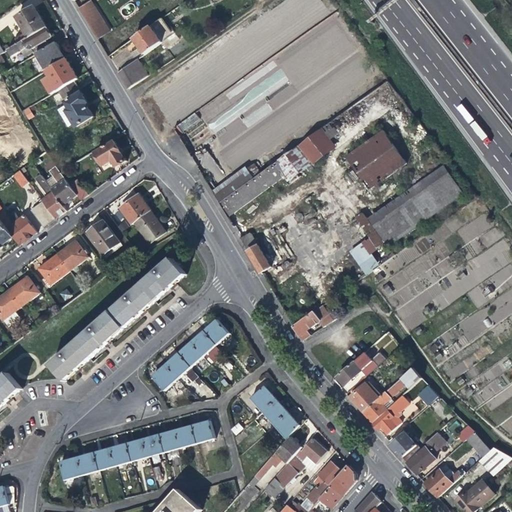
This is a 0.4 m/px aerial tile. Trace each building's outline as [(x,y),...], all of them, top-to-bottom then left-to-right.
[(91,1),(80,8),(99,40),(111,32),(91,1)] [(17,40),(20,44),(48,28),(40,16),(35,8),(19,17),(28,33),(17,40)] [(144,55),(173,35),(162,19),(133,39),(138,47),(144,55)] [(51,33),(48,28),(20,44),(10,51),(14,57),(22,52),(26,58),(49,44),(47,41),(52,37),(52,35),(51,33)] [(38,54),(48,71),(67,60),(63,54),(57,43),(38,54)] [(59,92),(60,91),(76,82),(79,80),(72,69),(67,60),(48,71),(47,72),(59,92)] [(129,89),(148,76),(138,60),(120,73),(124,81),(129,89)] [(214,134),(238,116),(232,109),(250,95),(239,81),(198,112),(214,134)] [(89,104),(76,82),(60,91),(64,99),(71,95),(73,99),(67,103),(68,104),(62,108),(67,116),(63,118),(69,127),(76,124),(78,127),(94,117),(88,108),(87,105),(89,104)] [(30,108),(22,112),(26,118),(33,114),(30,108)] [(351,109),(323,129),(331,141),(358,122),(354,117),(356,116),(351,109)] [(337,148),(331,141),(323,129),(322,129),(273,164),(283,179),(287,184),(337,148)] [(383,131),(346,157),(369,191),(406,164),(383,131)] [(116,142),(97,154),(104,167),(113,161),(118,168),(127,162),(120,150),(116,142)] [(252,163),(246,168),(253,179),(260,174),(252,163)] [(252,201),(283,179),(273,164),(260,174),(253,179),(219,203),(228,219),(252,201)] [(369,220),(389,248),(465,194),(445,165),(369,220)] [(60,185),(53,191),(63,206),(71,201),(77,196),(73,190),(61,173),(57,167),(50,171),(60,185)] [(253,179),(246,168),(212,193),(219,203),(253,179)] [(29,182),(21,171),(15,175),(22,187),(29,182)] [(352,172),(345,176),(350,184),(358,179),(352,172)] [(43,201),(56,220),(62,216),(67,212),(63,206),(53,191),(41,174),(36,178),(49,196),(43,201)] [(80,185),(73,190),(77,196),(81,201),(88,196),(80,185)] [(131,227),(135,225),(151,213),(139,196),(130,203),(120,211),(131,227)] [(0,205),(0,218),(1,221),(14,238),(20,247),(38,233),(36,231),(25,216),(14,224),(0,205)] [(159,223),(151,213),(135,225),(150,245),(166,233),(159,223)] [(363,216),(349,226),(370,256),(384,246),(363,216)] [(3,246),(14,238),(1,221),(0,221),(0,250),(4,248),(3,246)] [(96,228),(88,235),(105,257),(120,244),(104,223),(96,228)] [(248,239),(242,242),(261,273),(271,267),(262,252),(258,245),(254,248),(248,239)] [(69,249),(58,257),(70,273),(89,259),(77,243),(69,249)] [(452,256),(447,260),(450,265),(456,261),(452,256)] [(51,287),(70,273),(58,257),(49,263),(39,270),(51,287)] [(110,315),(124,330),(143,314),(174,286),(187,275),(173,260),(110,315)] [(462,271),(457,274),(461,279),(466,276),(462,271)] [(380,274),(375,277),(379,282),(384,279),(380,274)] [(21,284),(10,292),(22,308),(40,295),(28,278),(21,284)] [(67,289),(60,294),(65,301),(72,296),(67,289)] [(13,315),(16,312),(22,308),(10,292),(1,298),(0,298),(0,316),(4,322),(4,321),(9,327),(17,321),(13,315)] [(321,322),(325,327),(338,318),(334,311),(329,315),(323,306),(294,327),(302,341),(309,337),(306,332),(310,329),(321,322)] [(428,306),(423,309),(426,315),(431,312),(428,306)] [(52,367),(66,382),(84,366),(112,341),(124,330),(110,315),(52,367)] [(209,327),(204,331),(217,346),(228,336),(230,335),(217,320),(209,327)] [(419,328),(414,331),(418,336),(423,333),(419,328)] [(198,336),(191,342),(204,357),(217,346),(204,331),(198,336)] [(390,354),(397,344),(384,335),(377,345),(390,354)] [(232,340),(228,336),(217,346),(222,352),(226,349),(224,347),(232,340)] [(184,348),(179,353),(192,368),(204,357),(191,342),(184,348)] [(434,345),(429,349),(432,354),(437,350),(434,345)] [(438,352),(434,356),(437,361),(442,357),(438,352)] [(185,373),(192,368),(179,353),(171,359),(165,364),(178,379),(181,376),(185,373)] [(365,353),(360,357),(366,364),(371,359),(365,353)] [(373,361),(371,359),(366,364),(360,357),(338,377),(342,381),(347,386),(362,372),(367,377),(386,360),(381,354),(373,361)] [(231,362),(242,374),(248,369),(237,358),(231,362)] [(164,391),(178,379),(165,364),(158,371),(151,376),(164,391)] [(193,382),(185,373),(181,376),(189,385),(193,382)] [(9,375),(0,382),(0,410),(9,402),(23,390),(9,375)] [(207,399),(213,394),(199,377),(193,382),(207,399)] [(461,378),(456,381),(460,386),(465,382),(461,378)] [(402,379),(386,393),(382,396),(379,399),(363,413),(369,419),(373,424),(388,410),(385,406),(393,399),(392,397),(407,384),(402,379)] [(366,384),(350,398),(357,405),(363,413),(379,399),(366,384)] [(429,408),(440,398),(429,386),(418,396),(429,408)] [(252,400),(264,413),(278,401),(273,395),(266,388),(252,400)] [(469,389),(464,392),(468,397),(472,393),(469,389)] [(402,398),(388,410),(373,424),(380,431),(381,430),(383,428),(389,435),(397,428),(391,421),(408,405),(402,398)] [(264,413),(276,426),(290,414),(285,409),(278,401),(264,413)] [(452,422),(457,418),(440,401),(435,406),(449,421),(450,421),(452,422)] [(276,426),(289,441),(292,437),(301,426),(295,420),(290,414),(276,426)] [(202,424),(193,427),(198,444),(216,439),(211,422),(202,424)] [(238,423),(231,430),(236,435),(243,428),(238,423)] [(186,429),(177,431),(181,449),(198,444),(193,427),(186,429)] [(466,441),(467,439),(475,433),(476,432),(470,427),(461,435),(466,441)] [(383,428),(381,430),(387,437),(389,435),(383,428)] [(261,437),(253,429),(242,439),(249,448),(261,437)] [(168,434),(161,436),(166,453),(181,449),(177,431),(168,434)] [(403,458),(408,464),(423,451),(406,432),(397,440),(395,438),(390,442),(398,453),(400,451),(402,453),(404,457),(403,458)] [(491,450),(475,433),(467,439),(483,457),(491,450)] [(152,438),(144,441),(149,458),(166,453),(161,436),(152,438)] [(297,441),(292,437),(289,441),(258,475),(262,478),(281,458),(289,465),(298,455),(303,450),(304,448),(297,441)] [(304,451),(303,450),(298,455),(305,461),(309,456),(313,459),(319,465),(330,452),(315,439),(304,451)] [(135,443),(128,445),(133,462),(149,458),(144,441),(135,443)] [(118,448),(112,450),(117,467),(133,462),(128,445),(118,448)] [(429,445),(423,451),(408,464),(413,470),(419,476),(437,460),(432,453),(434,451),(429,445)] [(105,451),(95,454),(100,471),(117,467),(112,450),(105,451)] [(86,457),(78,459),(83,476),(100,471),(95,454),(86,457)] [(279,476),(263,493),(260,497),(271,506),(286,489),(286,490),(301,474),(300,473),(307,465),(298,458),(281,477),(279,476)] [(65,481),(83,476),(78,459),(71,461),(61,464),(65,481)] [(327,482),(333,487),(344,474),(333,463),(327,469),(315,482),(322,488),(327,482)] [(187,469),(191,481),(198,479),(200,479),(196,467),(187,469)] [(322,501),(332,509),(349,489),(356,481),(358,479),(358,477),(350,467),(344,474),(333,487),(322,501)] [(431,490),(439,498),(462,477),(458,473),(450,480),(441,470),(426,483),(431,490)] [(259,489),(263,493),(279,476),(275,473),(259,489)] [(486,476),(467,492),(466,491),(455,501),(463,509),(464,511),(473,511),(498,490),(486,476)] [(0,489),(0,508),(10,505),(5,488),(0,489)] [(373,511),(377,509),(382,503),(379,499),(374,494),(356,511),(373,511)] [(196,511),(178,495),(162,511),(196,511)] [(219,499),(209,505),(212,511),(222,511),(225,511),(219,499)] [(329,511),(332,509),(322,501),(312,511),(329,511)]
